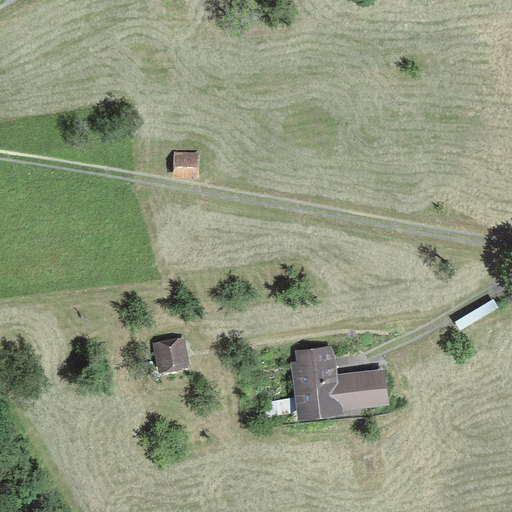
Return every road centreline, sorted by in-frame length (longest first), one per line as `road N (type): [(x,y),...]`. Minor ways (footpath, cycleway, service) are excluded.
road 1 (track): [(0,154),(511,245)]
road 2 (track): [(354,361),(511,279)]
